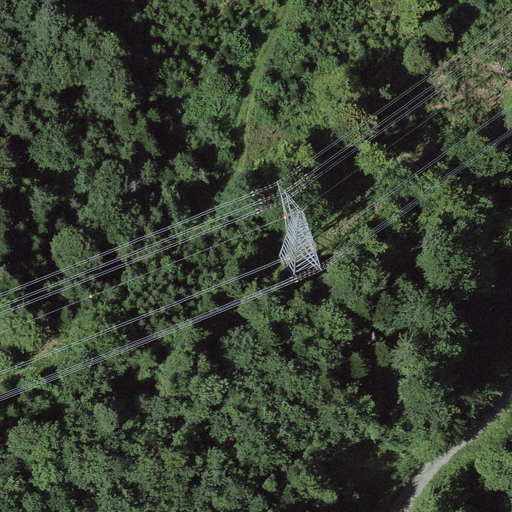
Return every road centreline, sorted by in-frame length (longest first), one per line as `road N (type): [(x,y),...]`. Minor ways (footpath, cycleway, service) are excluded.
road 1 (track): [(407,511),(511,389)]
road 2 (track): [(284,0),(244,116)]
